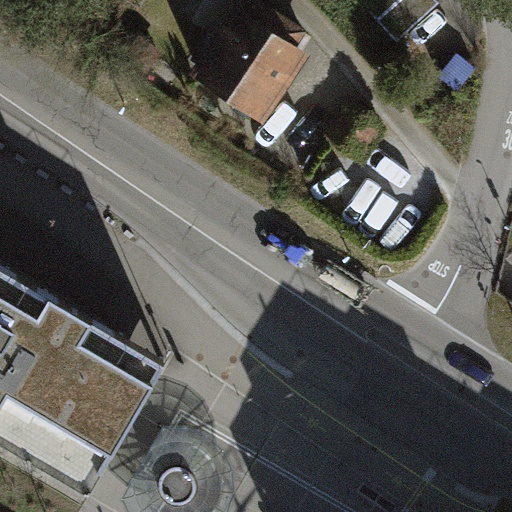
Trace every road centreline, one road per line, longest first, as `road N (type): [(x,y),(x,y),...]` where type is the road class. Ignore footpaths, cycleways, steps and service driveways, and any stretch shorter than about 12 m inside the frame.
road 1 (secondary): [(0,93),(288,288)]
road 2 (secondary): [(288,288),(382,384),(511,460)]
road 3 (residential): [(511,79),(464,251),(419,333)]
road 4 (secondary): [(419,333),(288,288)]
